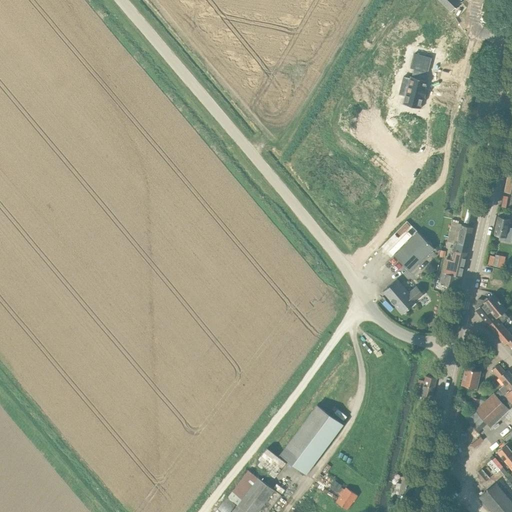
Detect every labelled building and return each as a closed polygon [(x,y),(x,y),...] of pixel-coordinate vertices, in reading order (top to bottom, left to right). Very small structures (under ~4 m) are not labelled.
[(438,0),(451,12),(460,3),(461,2),(459,0),(438,0)] [(403,77),(399,94),(405,96),(403,103),(421,108),(421,107),(420,107),(423,97),(425,97),(427,88),(425,87),(427,81),(428,81),(428,80),(423,79),(425,71),(427,72),(431,58),(414,53),(410,68),(414,68),(412,76),(410,76),(409,76),(410,76),(410,78),(403,77)] [(473,224),(477,209),(468,207),(464,222),(473,224)] [(499,240),(511,242),(511,237),(511,228),(507,227),(509,219),(498,217),(494,235),(499,236),(499,240)] [(453,249),(452,254),(451,258),(446,258),(441,283),(456,286),(459,276),(462,276),(473,227),(461,224),(458,223),(459,221),(452,219),(447,242),(456,244),(455,249),(453,249)] [(417,231),(393,254),(409,271),(433,248),(417,231)] [(383,291),(392,301),(402,313),(416,300),(423,294),(416,286),(409,293),(397,278),(383,291)] [(511,346),(511,335),(501,323),(508,317),(504,312),(497,318),(497,317),(506,308),(493,294),(485,300),(478,298),(476,308),(475,309),(504,344),(506,342),(511,348),(511,346)] [(475,410),(465,418),(471,425),(467,429),(475,438),(480,434),(478,432),(488,424),(490,426),(509,410),(511,412),(511,375),(507,370),(505,371),(499,364),(492,370),(505,384),(494,393),(493,393),(477,408),(476,409),(475,410)] [(476,388),(480,370),(465,367),(461,384),(476,388)] [(418,379),(417,385),(423,387),(421,396),(432,398),(436,378),(426,375),(424,381),(418,379)] [(306,472),(320,455),(343,424),(317,404),(281,453),(306,472)] [(511,429),(503,437),(506,441),(511,436),(511,429)] [(511,468),(511,467),(511,452),(507,445),(499,452),(511,468)] [(490,466),(486,469),(492,476),(500,470),(499,469),(503,467),(495,457),(491,460),(487,463),(490,466)] [(267,511),(281,495),(275,490),(248,470),(228,497),(237,505),(231,511),(267,511)] [(394,492),(394,493),(399,494),(410,496),(413,478),(410,477),(403,476),(401,483),(396,482),(394,492)] [(331,485),(329,487),(335,491),(337,493),(338,492),(341,494),(336,501),(348,509),(357,495),(346,487),(344,489),(341,487),(342,485),(334,480),(331,485)] [(511,511),(511,501),(495,482),(479,497),(491,511),(511,511)]
